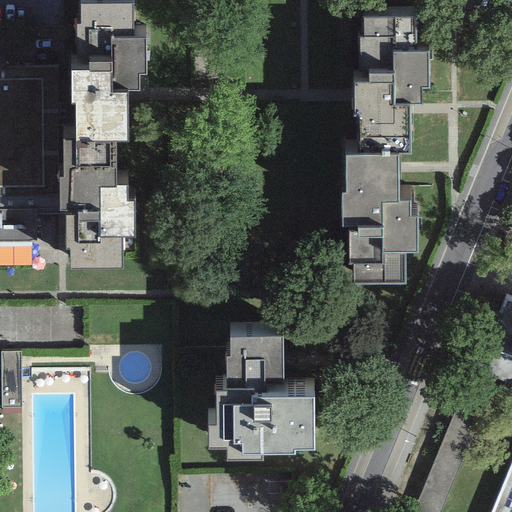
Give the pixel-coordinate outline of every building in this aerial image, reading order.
[(131,0),(79,0),(79,8),(75,8),(75,48),(69,48),(69,80),(75,80),(75,118),(115,118),(127,118),(127,70),(138,70),(138,53),(145,53),(145,21),(131,21),(131,0)] [(415,3),(363,3),(362,23),(359,23),(359,63),(353,63),(353,96),(358,96),(358,133),(398,133),(410,133),(410,86),(422,86),(422,69),(428,69),(428,36),(415,36),(415,3)] [(0,190),(59,190),(58,157),(63,157),(62,118),(62,107),(43,108),(42,64),(4,65),(4,52),(0,52),(0,190)] [(75,118),(62,118),(63,157),(58,157),(59,190),(73,190),(73,200),(66,201),(66,232),(70,232),(70,252),(122,252),(122,217),(135,217),(134,184),(128,184),(128,166),(116,166),(115,118),(75,118)] [(358,133),(345,133),(346,172),(341,172),(341,204),(356,204),(356,215),(348,215),(349,246),(353,246),(353,267),(404,267),(404,232),(417,232),(417,198),(411,198),(411,181),(398,181),(398,133),(358,133)] [(34,206),(0,206),(0,236),(34,236),(34,206)] [(492,355),(511,361),(511,298),(511,299),(492,355)] [(281,317),(230,317),(230,337),(226,337),(226,372),(215,372),(215,406),(208,406),(208,430),(226,430),(226,441),(262,441),(262,432),(294,432),(294,428),(313,428),(313,375),(277,375),(277,366),(281,366),(281,317)] [(23,360),(4,360),(5,407),(24,407),(23,360)] [(511,511),(511,458),(490,511),(511,511)]
